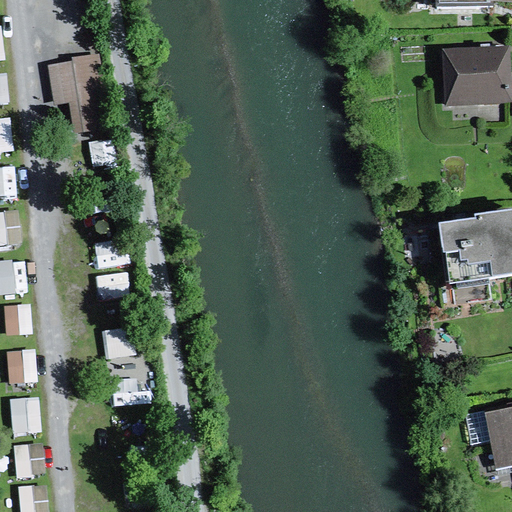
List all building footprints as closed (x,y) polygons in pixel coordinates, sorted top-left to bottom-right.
[(442,51),(445,108),(511,105),(511,83),(510,48),(442,51)] [(72,63),(48,66),(54,107),(69,104),(74,135),(109,133),(99,56),(72,59),(72,63)] [(0,107),(10,107),(8,76),(0,76),(0,107)] [(12,122),(0,122),(0,156),(14,155),(12,122)] [(0,200),(16,200),(16,171),(0,170),(0,200)] [(0,249),(22,248),(21,214),(0,215),(0,249)] [(446,258),(450,288),(511,278),(511,214),(474,220),(475,223),(439,228),(443,258),(446,258)] [(128,246),(98,247),(100,301),(131,300),(128,246)] [(0,265),(0,297),(28,296),(27,264),(0,265)] [(7,339),(33,338),(31,307),(6,309),(7,339)] [(105,334),(107,363),(136,362),(134,332),(105,334)] [(9,354),(10,387),(39,386),(37,353),(9,354)] [(41,401),(12,402),(13,438),(42,437),(41,401)] [(511,411),(486,417),(497,477),(511,474),(511,411)] [(46,478),(45,448),(16,450),(18,480),(46,478)] [(21,511),(34,511),(34,489),(20,490),(21,511)] [(37,491),(37,511),(46,511),(46,491),(37,491)]
